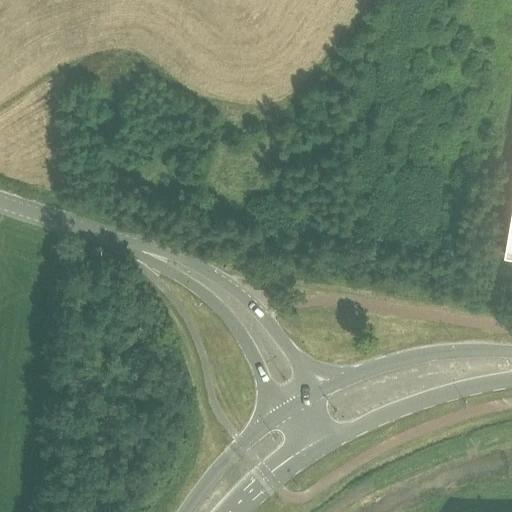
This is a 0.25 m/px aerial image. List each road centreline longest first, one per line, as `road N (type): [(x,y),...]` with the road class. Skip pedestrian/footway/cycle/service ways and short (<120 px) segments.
road 1 (unclassified): [(313,395),(252,305),(181,258),(137,249)]
road 2 (unclassified): [(137,249),(226,313),(282,414)]
road 3 (secondary): [(318,450),(440,398),(511,382)]
road 4 (secondary): [(511,352),(397,360),(313,395)]
road 5 (unclassified): [(137,249),(0,202)]
road 6 (secondary): [(282,414),(242,445),(187,511)]
